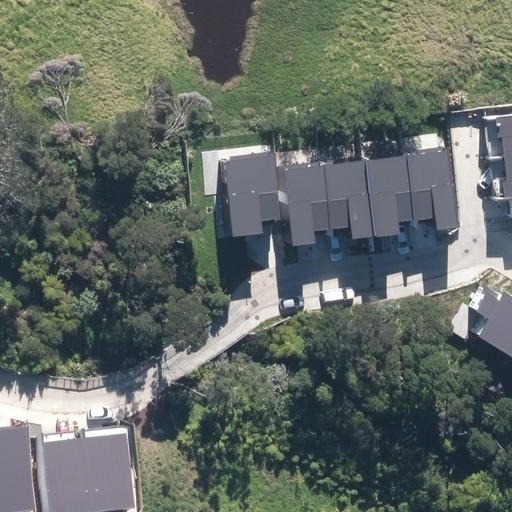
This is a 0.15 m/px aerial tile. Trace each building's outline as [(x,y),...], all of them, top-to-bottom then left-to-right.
[(511,115),(497,117),(501,157),(511,155),(511,115)] [(447,148),(397,154),(406,221),(430,218),(431,229),(457,226),(447,148)] [(397,154),(359,159),(367,237),(394,234),(392,222),(406,221),(397,154)] [(274,155),(225,160),(233,237),(262,234),(260,221),(281,218),(276,168),(274,155)] [(511,155),(501,157),(505,199),(511,199),(511,198),(511,155)] [(359,159),(316,164),(323,230),(345,228),(346,239),(367,237),(359,159)] [(316,164),(276,168),(281,218),(284,246),(308,244),(307,232),(323,230),(316,164)] [(488,315),(477,334),(511,356),(511,293),(504,288),(499,295),(484,286),(472,306),(488,315)] [(0,429),(0,511),(26,511),(37,511),(28,426),(0,429)] [(82,432),(91,511),(97,511),(134,508),(125,427),(82,432)] [(91,511),(82,432),(42,436),(50,511),(91,511)]
